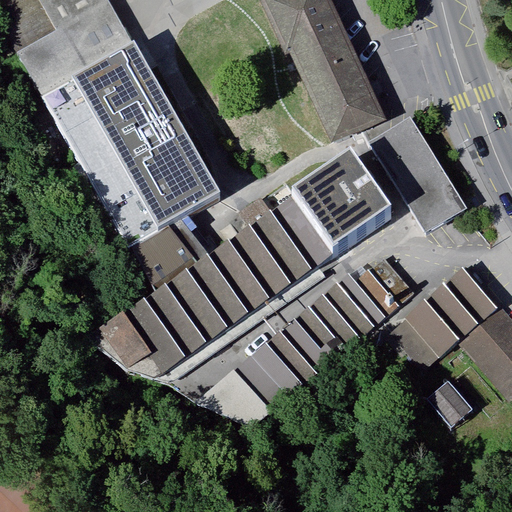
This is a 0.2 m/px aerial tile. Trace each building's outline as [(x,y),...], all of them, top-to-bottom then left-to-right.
[(154,290),(207,254),(191,236),(184,228),(223,206),(138,56),(134,49),(125,33),(112,9),(107,0),(40,0),(62,37),(23,58),(48,105),(132,255),(154,290)] [(291,54),(332,143),(385,119),(331,0),(261,0),(286,56),(291,54)] [(467,208),(411,117),(369,142),(425,233),(467,208)] [(393,210),(352,150),(291,192),(293,195),(332,252),(393,210)] [(293,195),(207,254),(154,290),(87,335),(128,369),(154,377),(332,252),(293,195)] [(254,428),(414,294),(383,258),(356,281),(349,274),(198,401),(254,428)] [(458,344),(498,309),(463,269),(390,332),(425,372),(458,344)] [(511,400),(511,319),(501,307),(498,309),(458,344),(509,403),(511,400)] [(472,413),(448,385),(426,403),(451,431),(472,413)]
